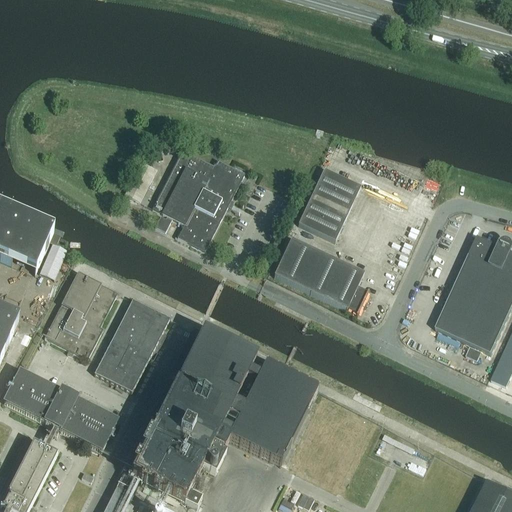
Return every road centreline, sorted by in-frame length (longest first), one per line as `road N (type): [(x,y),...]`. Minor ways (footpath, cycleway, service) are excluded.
road 1 (unclassified): [(381,346),(112,212)]
road 2 (secondary): [(511,58),(300,0)]
road 3 (unclassified): [(511,219),(465,206),(442,216),(381,346)]
road 4 (unclassified): [(511,411),(381,346)]
road 5 (unclassified): [(511,36),(381,0)]
